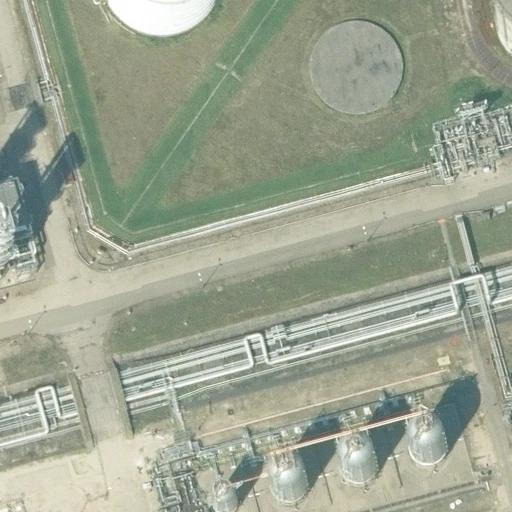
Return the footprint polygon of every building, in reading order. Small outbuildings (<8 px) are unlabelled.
[(102,0),(104,2),(112,15),(124,25),(138,32),(153,35),(168,35),(182,30),(196,22),(207,10),(212,0),(102,0)] [(0,254),(19,249),(7,202),(0,203),(0,254)] [(443,456),(445,450),(443,444),(440,438),(435,434),(428,433),(421,433),(415,437),(412,441),(411,444),(409,450),(411,456),(414,462),(419,466),(426,468),(429,467),(434,466),(439,462),(443,456)] [(371,470),(371,466),(370,460),(366,454),(362,451),(356,450),(350,450),(344,454),(339,460),(338,466),(339,472),(342,478),(347,481),(354,483),(360,482),(366,479),(370,474),(371,470)] [(300,491),(301,485),(300,478),(297,473),(292,470),(289,468),(285,467),(278,468),(272,472),(268,478),(267,484),(268,491),(271,496),(276,500),(283,502),(290,501),(296,497),(300,491)]
